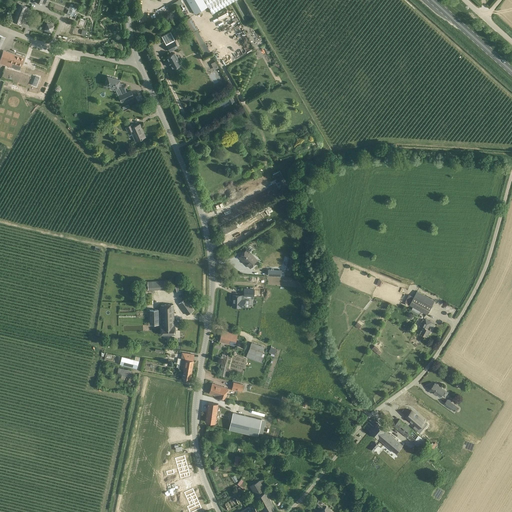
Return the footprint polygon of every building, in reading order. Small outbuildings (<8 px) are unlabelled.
[(235,0),(178,0),(191,17),(206,9),(210,16),(229,4),(235,0)] [(19,3),(12,21),(21,25),(28,7),(19,3)] [(70,5),(67,14),(73,16),(76,7),(70,5)] [(50,31),(53,25),(47,23),(44,29),(50,31)] [(193,33),(200,45),(206,42),(198,30),(193,33)] [(178,47),(175,41),(167,45),(170,51),(178,47)] [(10,52),(3,49),(0,59),(0,58),(0,63),(5,66),(11,68),(13,63),(17,64),(20,66),(23,56),(10,52)] [(177,57),(175,53),(167,57),(169,61),(168,61),(170,65),(171,64),(173,69),(176,67),(177,69),(181,67),(180,65),(181,64),(179,61),(181,60),(179,56),(177,57)] [(116,88),(119,88),(122,94),(124,101),(133,97),(131,90),(127,92),(124,87),(122,88),(121,86),(118,85),(120,79),(107,76),(105,85),(110,86),(109,88),(115,90),(116,88)] [(233,94),(218,102),(220,106),(229,101),(230,104),(233,102),(231,99),(235,97),(233,94)] [(141,128),(139,124),(133,127),(131,125),(126,127),(128,132),(132,130),(136,141),(143,138),(140,129),(141,128)] [(280,172),(273,175),(276,180),(275,181),(276,184),(279,182),(282,189),(285,187),(281,181),(284,179),(280,172)] [(250,184),(241,188),(245,194),(243,195),(242,196),(246,203),(247,202),(248,201),(249,204),(248,204),(251,209),(261,204),(258,199),(257,197),(253,190),(250,184)] [(258,260),(247,249),(239,256),(250,268),(258,260)] [(274,255),(258,264),(262,271),(278,263),(274,255)] [(165,282),(148,282),(148,291),(165,290),(165,282)] [(439,297),(442,292),(430,286),(428,291),(439,297)] [(435,301),(417,291),(415,296),(410,305),(428,314),(433,306),(435,301)] [(241,294),(232,294),(232,306),(240,306),(241,294)] [(194,310),(186,298),(179,303),(187,315),(194,310)] [(160,313),(160,314),(161,314),(161,325),(160,324),(161,335),(176,334),(175,324),(174,324),(173,304),(161,305),(161,313),(160,313)] [(158,314),(160,314),(160,313),(158,313),(158,310),(149,310),(149,324),(159,324),(158,314)] [(432,322),(426,319),(421,328),(423,328),(420,333),(427,336),(431,330),(428,329),(432,322)] [(238,333),(222,329),(219,341),(235,345),(238,333)] [(265,347),(252,342),(246,357),(259,362),(259,361),(261,362),(262,357),(261,357),(265,347)] [(195,355),(183,353),(181,362),(185,363),(185,367),(192,368),(194,360),(195,355)] [(120,364),(137,369),(139,361),(122,356),(120,364)] [(229,357),(223,356),(219,376),(224,377),(229,357)] [(185,363),(181,362),(181,364),(178,364),(178,367),(179,368),(180,368),(180,369),(184,369),(182,379),(183,380),(186,381),(187,380),(188,378),(191,379),(192,368),(185,367),(185,363)] [(131,370),(118,367),(117,374),(130,377),(131,370)] [(244,385),(233,382),(231,390),(241,393),(244,385)] [(445,390),(435,383),(430,390),(440,397),(445,390)] [(228,389),(212,384),(209,393),(219,396),(219,398),(224,399),(228,389)] [(457,406),(448,399),(445,404),(456,412),(458,410),(456,409),(457,406)] [(218,404),(208,402),(205,422),(216,424),(218,404)] [(425,421),(412,411),(406,417),(419,428),(425,421)] [(262,419),(233,412),(229,429),(258,436),(259,432),(262,433),(265,420),(262,419)] [(408,426),(400,419),(393,426),(402,433),(408,426)] [(386,430),(378,423),(371,432),(378,438),(379,438),(402,458),(409,450),(385,430),(386,430)] [(425,440),(419,435),(413,442),(419,447),(425,440)] [(184,456),(175,458),(178,468),(187,466),(184,456)] [(187,466),(178,468),(180,478),(190,476),(187,466)] [(247,483),(241,479),(237,484),(243,488),(247,483)] [(255,497),(265,491),(260,480),(249,486),(255,497)] [(192,489),(184,492),(188,502),(197,498),(192,489)] [(266,491),(265,491),(255,497),(263,511),(266,511),(275,507),(266,491)] [(239,504),(235,497),(224,503),(228,510),(239,504)] [(197,498),(188,502),(193,511),(201,508),(197,498)] [(334,511),(319,499),(314,503),(322,510),(319,511),(334,511)]
